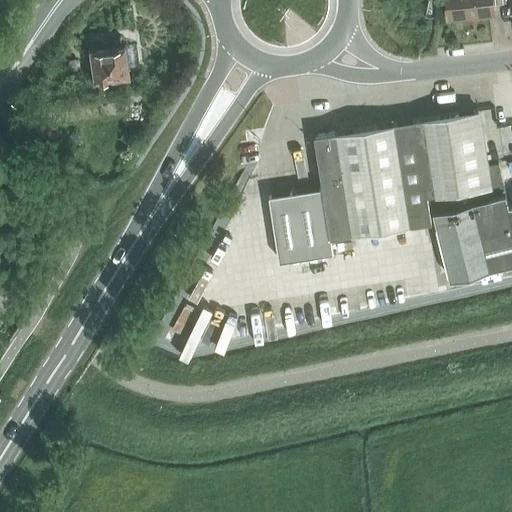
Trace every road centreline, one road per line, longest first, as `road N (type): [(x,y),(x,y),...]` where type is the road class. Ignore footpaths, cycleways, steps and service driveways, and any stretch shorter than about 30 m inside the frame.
road 1 (primary): [(0,460),(209,124)]
road 2 (tertiary): [(511,62),(379,71)]
